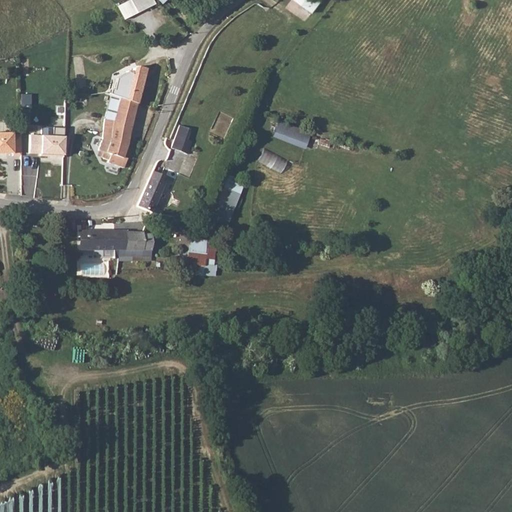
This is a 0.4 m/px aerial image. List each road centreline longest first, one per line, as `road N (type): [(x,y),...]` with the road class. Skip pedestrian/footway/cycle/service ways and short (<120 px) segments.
road 1 (unclassified): [(0,203),(111,210),(131,192),(204,28),(236,0)]
road 2 (track): [(0,489),(49,472),(66,454),(59,370),(8,338),(0,203)]
